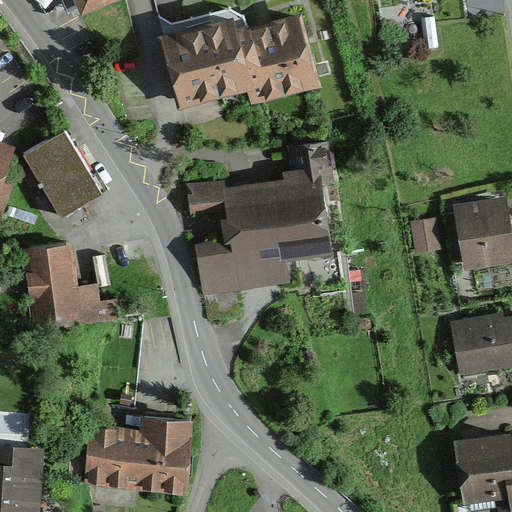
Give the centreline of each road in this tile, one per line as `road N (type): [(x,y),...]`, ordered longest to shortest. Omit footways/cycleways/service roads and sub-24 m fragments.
road 1 (residential): [(14,0),(166,222),(209,373),(236,417)]
road 2 (residential): [(236,417),(342,511)]
